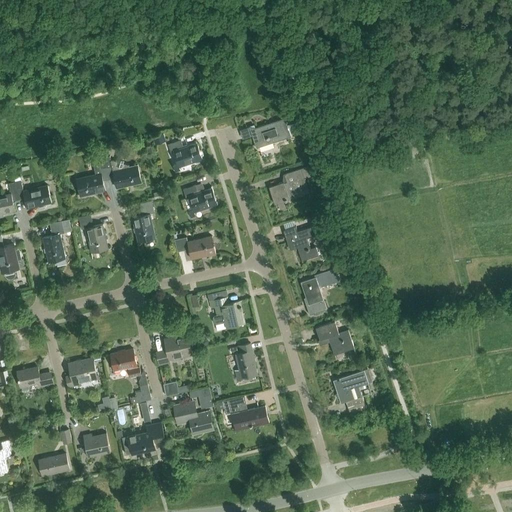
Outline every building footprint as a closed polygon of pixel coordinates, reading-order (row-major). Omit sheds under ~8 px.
[(290,124),(298,121),(295,113),(292,104),(282,107),(284,115),(287,116),(285,117),(254,127),(249,126),(256,147),(267,144),(267,143),(272,141),(273,142),(291,136),(289,130),(287,124),(289,123),(290,124)] [(299,122),(298,122),(298,121),(290,124),(289,123),(287,124),(289,130),(294,128),(299,141),(305,139),(299,122)] [(166,140),(164,133),(153,136),(156,144),(166,140)] [(181,170),(179,167),(202,159),(196,142),(183,146),(181,139),(168,144),(171,153),(173,152),(177,162),(173,163),(176,172),(181,170)] [(103,180),(109,179),(103,157),(103,154),(93,157),(97,174),(77,178),(80,196),(105,190),(103,180)] [(129,164),(114,159),(111,159),(110,155),(103,157),(109,179),(114,178),(116,187),(141,182),(137,165),(129,166),(129,164)] [(309,165),(301,168),(301,167),(284,173),(287,181),(284,182),(284,181),(269,186),(274,202),(285,199),(285,200),(287,200),(287,199),(289,198),(289,197),(309,191),(304,178),(312,175),(309,165)] [(13,181),(18,200),(25,198),(27,208),(52,202),(48,185),(23,190),(21,180),(13,181)] [(13,201),(18,200),(13,181),(9,182),(11,193),(0,195),(0,213),(15,210),(13,201)] [(196,216),(194,212),(217,204),(212,187),(198,192),(196,184),(183,189),(186,198),(188,197),(192,208),(188,209),(191,218),(196,216)] [(163,190),(153,192),(155,199),(165,197),(163,190)] [(139,203),(140,209),(142,215),(132,217),(138,242),(155,238),(150,213),(154,212),(152,200),(139,203)] [(93,226),(91,214),(78,217),(81,229),(86,228),(91,252),(108,248),(103,223),(93,226)] [(65,233),(62,220),(50,223),(52,235),(43,237),(48,262),(66,258),(60,234),(65,233)] [(317,239),(329,235),(325,221),(297,230),(296,225),(283,229),(287,241),(291,240),(294,248),(297,247),(302,260),(318,254),(316,245),(310,247),(307,237),(316,234),(317,239)] [(180,238),(174,239),(177,251),(183,250),(188,249),(191,259),(215,253),(211,236),(187,241),(186,236),(180,238)] [(13,244),(4,246),(2,240),(0,240),(0,266),(1,272),(4,272),(5,274),(6,276),(8,278),(11,278),(13,277),(15,274),(15,272),(14,269),(19,268),(17,260),(21,259),(20,253),(16,254),(13,244)] [(310,314),(314,313),(326,308),(319,286),(339,280),(335,268),(314,275),(315,276),(301,281),(306,296),(304,297),(310,314)] [(229,303),(227,295),(208,300),(210,308),(214,307),(216,316),(213,316),(213,318),(214,323),(215,324),(225,322),(226,328),(246,323),(240,301),(229,303)] [(319,339),(328,337),(333,353),(353,347),(348,329),(338,332),(334,320),(315,326),(319,339)] [(192,354),(188,335),(173,338),(173,337),(164,339),(166,350),(156,352),(159,364),(170,362),(169,359),(192,354)] [(236,370),(238,379),(257,374),(253,358),(254,358),(250,343),(238,346),(240,353),(236,354),(239,370),(236,370)] [(138,367),(133,348),(125,350),(125,352),(120,353),(120,352),(110,354),(114,371),(128,367),(131,378),(137,377),(136,375),(141,374),(140,367),(138,367)] [(80,381),(98,377),(93,357),(69,363),(72,375),(66,376),(68,386),(81,384),(80,381)] [(52,372),(47,373),(39,374),(38,367),(17,371),(21,387),(22,390),(29,389),(28,385),(38,383),(39,387),(54,383),(52,372)] [(362,395),(359,384),(367,381),(364,370),(333,380),(340,403),(345,401),(350,414),(366,409),(361,395),(362,395)] [(177,380),(163,383),(166,395),(179,393),(177,380)] [(148,385),(140,387),(141,390),(136,392),(137,396),(131,397),(133,403),(152,399),(148,385)] [(201,408),(213,405),(209,386),(189,391),(191,397),(198,395),(201,408)] [(224,407),(246,402),(244,395),(222,400),(215,402),(217,409),(224,407)] [(109,396),(103,397),(104,403),(106,409),(112,408),(112,406),(111,404),(111,401),(110,398),(109,396)] [(195,399),(173,404),(177,424),(189,421),(193,434),(214,429),(210,409),(198,412),(195,399)] [(147,401),(140,403),(142,411),(149,410),(147,401)] [(247,409),(231,412),(235,430),(245,428),(269,423),(265,405),(247,409)] [(147,431),(127,436),(123,437),(126,453),(130,452),(131,455),(156,450),(154,441),(165,439),(162,421),(145,425),(147,431)] [(64,444),(72,442),(69,429),(61,430),(64,444)] [(88,457),(111,452),(106,433),(93,436),(92,433),(83,435),(88,457)] [(5,455),(12,454),(8,439),(0,440),(0,471),(9,470),(5,455)] [(42,475),(70,469),(66,453),(38,459),(42,475)]
